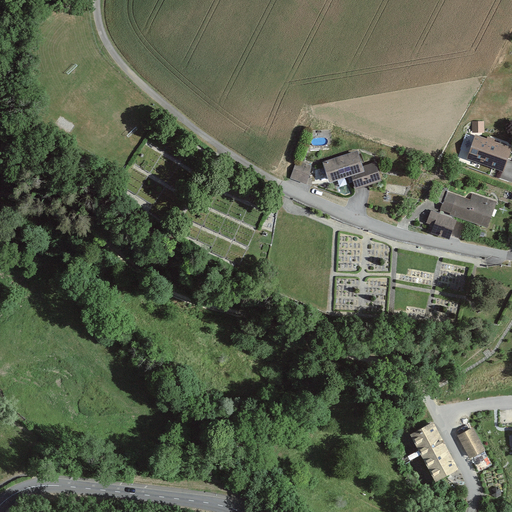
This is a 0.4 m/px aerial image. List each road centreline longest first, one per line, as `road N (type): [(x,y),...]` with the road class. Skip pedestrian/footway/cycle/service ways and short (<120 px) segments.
road 1 (residential): [(96,0),(102,34),(135,79),(280,185),(397,233),(511,259)]
road 2 (track): [(0,193),(100,236),(176,295),(351,355)]
road 3 (residential): [(240,511),(59,485),(27,488),(0,505)]
road 4 (residential): [(351,355),(412,377),(463,465),(471,511)]
